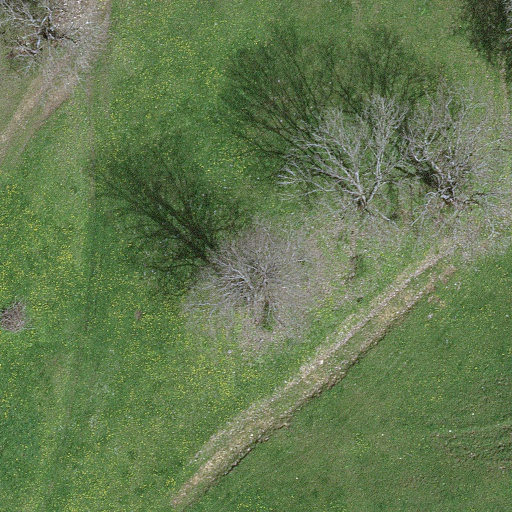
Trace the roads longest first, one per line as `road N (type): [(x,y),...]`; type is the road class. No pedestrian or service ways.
road 1 (track): [(511,207),(164,511)]
road 2 (track): [(94,65),(98,290),(36,511)]
